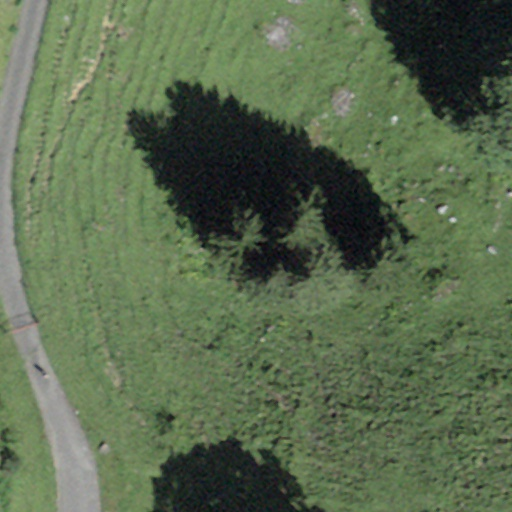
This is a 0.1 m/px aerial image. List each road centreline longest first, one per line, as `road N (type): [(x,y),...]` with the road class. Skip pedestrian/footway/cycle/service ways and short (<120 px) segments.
road 1 (track): [(76,511),(68,442),(0,282)]
road 2 (track): [(0,233),(7,129),(35,0)]
